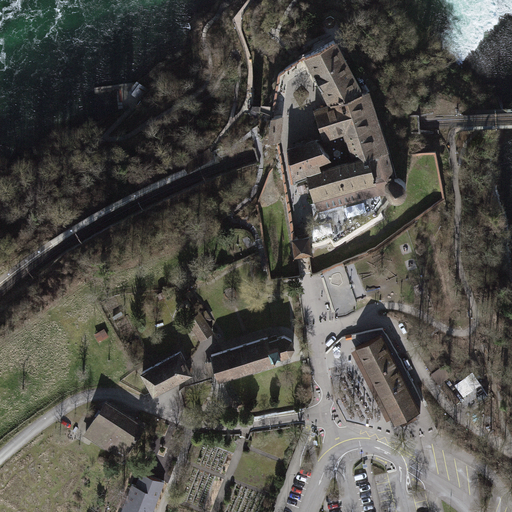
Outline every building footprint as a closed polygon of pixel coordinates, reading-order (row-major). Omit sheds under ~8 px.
[(326,20),(327,24),(330,26),(334,26),(336,22),(335,18),(332,16),(328,17),(326,20)] [(346,131),(355,160),(387,151),(377,120),(369,94),(367,91),(363,92),(335,42),(333,39),(306,55),(306,56),(316,74),(314,75),(323,90),(324,90),(331,105),(315,110),(324,138),(346,131)] [(148,89),(139,83),(132,91),(141,98),(148,89)] [(273,114),(272,114),(269,139),(280,140),(281,131),(283,115),(273,114)] [(299,178),(308,175),(331,167),(329,157),(330,156),(317,140),(307,143),(301,145),(296,147),(288,150),(292,180),(294,180),(299,178)] [(187,169),(187,170),(210,157),(213,155),(212,154),(211,151),(209,149),(184,164),(187,169)] [(387,151),(355,160),(331,167),(308,175),(310,184),(313,195),(314,198),(316,203),(317,206),(318,208),(320,208),(366,194),(371,193),(372,196),(387,192),(388,193),(389,195),(391,196),(392,196),(395,197),(401,196),(403,194),(406,191),(406,187),(406,183),(404,180),(400,178),(397,177),(394,177),(387,151)] [(301,236),(292,237),(295,255),(303,254),(312,253),(311,248),(311,245),(309,234),(301,236)] [(200,313),(190,319),(202,339),(212,332),(206,322),(211,318),(206,311),(205,312),(202,308),(198,310),(200,313)] [(407,417),(421,410),(382,334),(356,347),(395,424),(407,417)] [(211,354),(219,379),(275,361),(274,358),(290,353),(294,346),(291,338),(284,335),(268,340),(267,337),(211,354)] [(143,371),(153,391),(192,372),(189,367),(188,367),(186,362),(186,361),(181,351),(143,371)] [(355,360),(341,362),(343,376),(356,374),(356,381),(357,381),(355,360)] [(489,395),(472,372),(463,378),(479,402),(489,395)] [(144,426),(107,402),(86,434),(110,449),(114,442),(117,444),(113,450),(124,457),(128,451),(128,452),(144,426)] [(152,511),(165,481),(142,472),(137,486),(133,484),(122,511),(152,511)]
